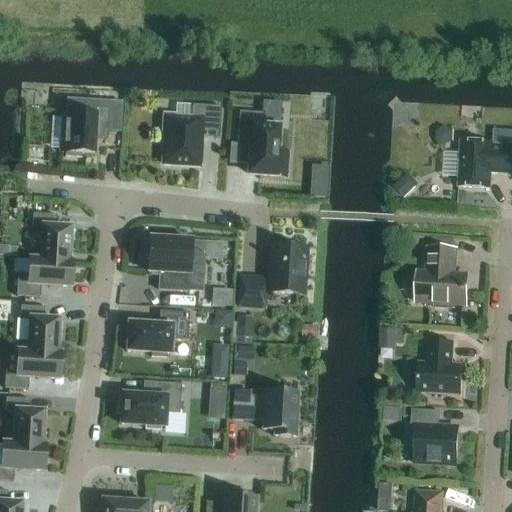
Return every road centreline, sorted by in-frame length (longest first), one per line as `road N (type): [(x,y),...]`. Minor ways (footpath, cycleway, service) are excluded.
road 1 (residential): [(509,230),(491,511)]
road 2 (residential): [(78,457),(114,199)]
road 3 (residential): [(78,457),(287,469)]
road 4 (residential): [(114,199),(260,215)]
